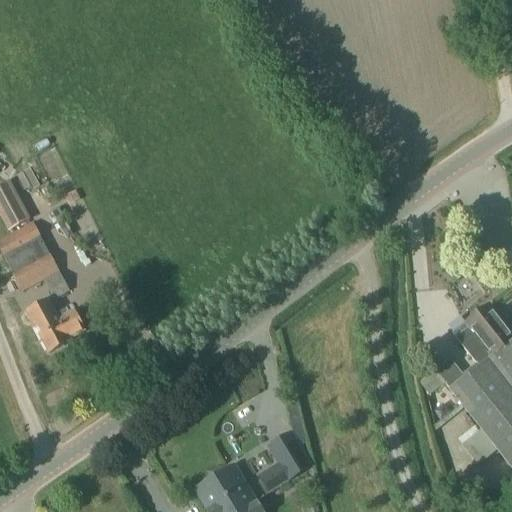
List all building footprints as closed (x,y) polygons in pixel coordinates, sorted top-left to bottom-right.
[(70,196),(53,202),(56,211),(73,206),(70,196)] [(32,225),(31,225),(0,243),(0,253),(6,265),(7,264),(28,253),(43,245),(32,225)] [(47,252),(32,260),(11,271),(23,295),(43,284),(59,275),(47,252)] [(28,253),(7,264),(11,272),(11,271),(32,260),(28,253)] [(59,275),(43,284),(53,303),(70,293),(59,275)] [(49,303),(26,316),(49,357),(71,344),(70,343),(85,334),(73,313),(59,321),(49,303)] [(463,382),(450,392),(511,471),(511,336),(489,308),(467,325),(460,330),(453,335),(457,340),(479,369),(463,382)] [(278,465),(257,479),(269,496),(289,483),(311,469),(289,435),(278,442),(289,459),(278,465)] [(125,464),(107,471),(115,492),(133,485),(125,464)] [(248,507),(228,473),(195,493),(207,511),(241,511),(249,508),(248,507)]
